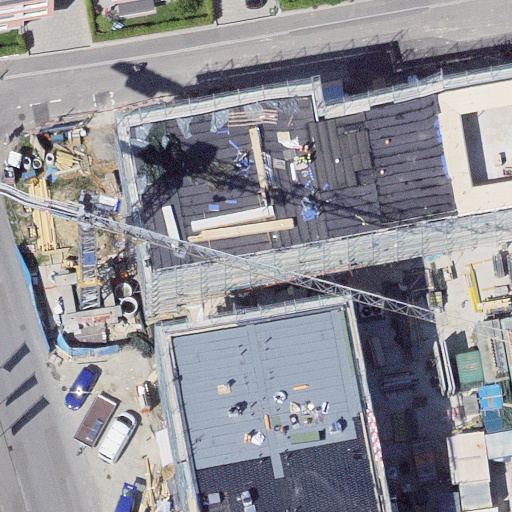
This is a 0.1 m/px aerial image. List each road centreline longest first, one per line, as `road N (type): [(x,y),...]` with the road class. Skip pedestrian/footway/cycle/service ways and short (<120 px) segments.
road 1 (residential): [(511,22),(0,111)]
road 2 (residential): [(60,511),(0,322)]
